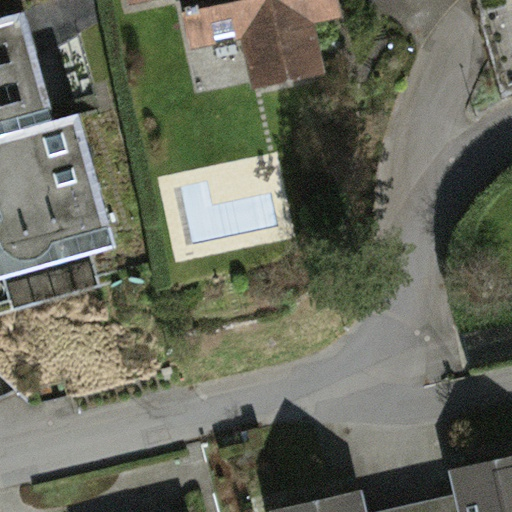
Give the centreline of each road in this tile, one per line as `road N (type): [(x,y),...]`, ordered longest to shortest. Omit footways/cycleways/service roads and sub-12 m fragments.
road 1 (residential): [(0,465),(293,388),(355,389)]
road 2 (residential): [(355,389),(456,169),(511,134)]
road 3 (residential): [(355,389),(425,405),(511,384)]
